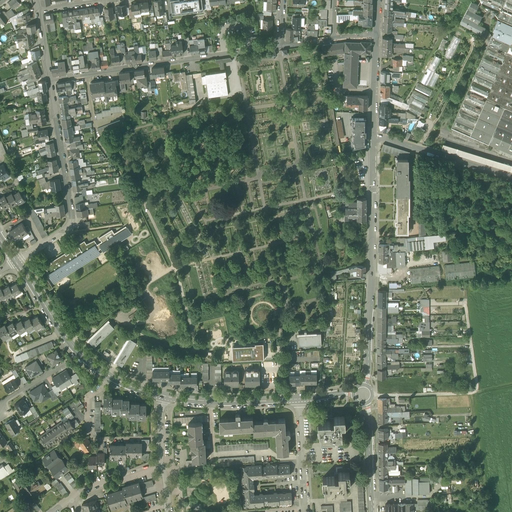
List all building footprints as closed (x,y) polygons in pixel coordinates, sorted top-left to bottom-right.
[(154,1),(156,14),(162,13),(163,13),(161,0),(154,1)] [(183,0),(184,0),(179,1),(179,0),(170,0),(172,15),(181,14),(181,12),(185,11),(186,13),(203,11),(201,0),(183,0)] [(483,3),(497,10),(499,6),(483,0),(482,3),(483,3)] [(511,0),(483,0),(499,6),(501,8),(499,13),(492,30),(494,31),(492,35),(487,45),(511,55),(511,0)] [(459,23),(481,35),(485,27),(477,24),(481,16),(474,13),(478,5),(471,1),(459,23)] [(148,2),(139,3),(141,12),(149,11),(150,11),(149,6),(148,2)] [(276,11),(276,2),(267,2),(267,6),(267,11),(271,11),(276,11)] [(141,13),(141,12),(139,3),(131,5),(132,9),(133,14),(134,14),(141,13)] [(491,10),(499,13),(501,8),(499,6),(497,10),(483,3),(481,8),(490,13),(491,10)] [(119,13),(119,15),(127,14),(125,5),(118,6),(118,7),(119,13)] [(108,18),(109,20),(113,19),(114,19),(113,14),(112,7),(104,8),(106,18),(108,18)] [(10,8),(5,12),(10,18),(15,15),(10,8)] [(16,18),(17,22),(23,22),(23,20),(27,19),(30,18),(29,12),(26,12),(26,14),(23,15),(22,15),(22,17),(16,18)] [(43,15),(45,24),(49,23),(54,22),(53,14),(43,15)] [(363,14),(359,14),(358,19),(358,24),(358,25),(362,25),(371,26),(372,15),(363,14)] [(384,14),(383,22),(392,22),(392,19),(392,15),(384,14)] [(292,18),(292,29),(300,30),(300,20),(300,18),(294,18),(292,18)] [(263,29),(271,29),(271,20),(263,20),(263,29)] [(391,26),(392,22),(383,22),(383,31),(388,31),(391,31),(391,26)] [(18,29),(19,33),(32,31),(36,31),(35,24),(26,25),(27,28),(18,29)] [(480,37),(487,45),(492,35),(485,27),(481,35),(480,37)] [(286,40),(293,40),(293,37),(293,33),(297,33),(300,33),(300,30),(292,29),(286,29),(286,40)] [(17,34),(18,42),(23,40),(33,38),(33,37),(32,31),(19,33),(17,34)] [(453,35),(444,56),(450,59),(460,38),(453,35)] [(382,47),(391,47),(392,44),(392,38),(383,37),(382,47)] [(34,44),(33,38),(23,40),(18,42),(19,48),(20,48),(25,47),(28,47),(28,46),(31,45),(31,44),(34,44)] [(442,50),(448,40),(443,38),(437,48),(442,50)] [(176,44),(171,45),(171,50),(172,55),(183,53),(182,42),(181,40),(177,41),(175,41),(176,44)] [(345,44),(345,53),(358,54),(370,54),(371,43),(361,42),(361,43),(345,42),(345,44)] [(330,50),(331,55),(345,53),(345,44),(338,45),(337,44),(329,45),(330,50)] [(200,53),(198,45),(195,45),(189,46),(191,55),(200,53)] [(511,55),(487,45),(451,128),(488,144),(492,135),(511,143),(511,55)] [(89,58),(94,58),(94,57),(99,57),(98,53),(98,51),(97,48),(97,47),(92,48),(91,48),(91,47),(87,47),(88,51),(89,58)] [(391,55),(391,51),(391,47),(382,47),(382,55),(391,55)] [(32,57),(33,59),(40,57),(39,49),(31,50),(32,57)] [(131,61),(136,61),(135,55),(134,50),(127,51),(128,53),(125,54),(126,56),(124,56),(125,58),(126,58),(127,62),(128,62),(131,62),(131,61)] [(172,55),(171,50),(166,50),(163,51),(162,51),(163,55),(163,59),(172,58),(172,55)] [(112,52),(112,53),(111,53),(111,55),(113,64),(120,63),(119,56),(115,57),(114,54),(114,51),(112,52)] [(356,87),(358,54),(345,53),(343,87),(356,87)] [(420,82),(427,85),(441,58),(434,55),(420,82)] [(27,65),(28,68),(29,72),(39,69),(36,62),(31,64),(30,61),(27,62),(28,65),(27,65)] [(52,73),(53,75),(66,73),(64,61),(58,62),(58,67),(56,67),(51,68),(52,73)] [(151,69),(152,73),(155,73),(155,76),(156,80),(160,80),(160,75),(164,75),(165,74),(164,67),(155,68),(151,69)] [(39,69),(29,72),(31,76),(32,78),(32,79),(36,77),(41,76),(39,69)] [(180,81),(182,91),(187,90),(185,71),(172,73),(173,80),(180,79),(180,81)] [(201,76),(203,84),(207,83),(207,82),(222,80),(226,79),(225,71),(224,71),(221,71),(206,74),(205,72),(201,73),(201,76)] [(120,82),(123,82),(125,82),(131,81),(129,72),(119,73),(120,82)] [(396,76),(396,72),(393,72),(386,72),(381,72),(381,82),(389,83),(389,76),(396,76)] [(429,85),(433,87),(439,73),(434,72),(429,85)] [(201,73),(191,74),(185,75),(189,98),(189,100),(189,103),(195,102),(195,99),(192,78),(201,76),(201,73)] [(141,87),(142,87),(142,86),(147,85),(147,82),(146,77),(145,76),(137,77),(138,87),(141,86),(141,87)] [(27,83),(28,86),(35,84),(33,81),(36,80),(36,77),(32,79),(32,78),(29,79),(30,82),(27,83)] [(95,98),(95,101),(100,100),(101,100),(101,97),(105,97),(106,100),(109,99),(108,98),(112,97),(112,99),(114,99),(113,97),(117,96),(116,85),(115,80),(104,82),(103,81),(90,83),(92,99),(95,98)] [(207,83),(209,97),(228,94),(227,91),(224,92),(222,80),(207,82),(207,83)] [(38,82),(39,88),(39,91),(45,90),(47,90),(46,81),(38,82)] [(58,91),(66,90),(70,89),(72,89),(71,81),(65,82),(56,83),(58,91)] [(414,89),(429,96),(432,90),(417,82),(414,89)] [(37,92),(39,91),(39,88),(37,89),(36,87),(33,88),(33,87),(35,86),(35,84),(28,86),(29,90),(24,92),(25,96),(28,95),(29,94),(37,92)] [(383,97),(389,97),(389,94),(390,87),(380,86),(380,96),(381,97),(383,97)] [(38,95),(38,97),(38,100),(39,101),(47,100),(45,90),(39,91),(37,92),(38,95)] [(407,109),(419,115),(428,97),(414,90),(406,104),(409,105),(407,109)] [(400,107),(401,106),(402,102),(399,101),(393,98),(390,103),(400,107)] [(379,104),(379,117),(388,117),(389,117),(390,112),(390,107),(386,107),(386,104),(380,104),(379,104)] [(36,109),(36,113),(37,116),(45,115),(44,108),(36,109)] [(45,115),(37,116),(37,120),(38,124),(46,123),(45,115)] [(71,120),(70,117),(62,119),(63,127),(72,126),(71,120)] [(366,146),(366,118),(352,118),(352,125),(352,140),(351,140),(351,143),(352,149),(366,146)] [(97,129),(99,135),(122,126),(120,121),(97,129)] [(73,134),(72,129),(72,126),(63,127),(65,136),(73,134)] [(38,130),(39,134),(39,139),(48,137),(49,137),(47,129),(38,130)] [(511,154),(511,143),(492,135),(488,144),(511,154)] [(397,159),(408,159),(410,153),(383,144),(381,151),(397,156),(397,159)] [(511,172),(511,165),(504,163),(443,144),(441,150),(502,169),(511,172)] [(79,155),(78,149),(78,148),(75,149),(70,149),(71,155),(73,154),(74,158),(76,158),(80,157),(79,155)] [(76,159),(77,160),(78,167),(81,166),(86,165),(86,162),(83,162),(83,158),(80,158),(76,159)] [(398,188),(398,195),(409,195),(409,178),(408,178),(408,159),(397,159),(397,168),(395,168),(395,171),(397,171),(397,178),(398,178),(398,185),(396,185),(396,188),(398,188)] [(4,164),(0,166),(0,174),(1,176),(2,177),(2,178),(9,173),(4,164)] [(51,187),(51,191),(61,189),(59,179),(49,180),(46,182),(48,188),(51,187)] [(18,203),(24,199),(24,198),(23,196),(19,191),(13,195),(17,202),(18,203)] [(11,206),(17,202),(13,195),(12,193),(5,197),(10,204),(10,205),(11,206)] [(3,208),(10,204),(5,197),(4,195),(0,198),(0,202),(2,206),(3,207),(3,208)] [(409,213),(409,195),(398,195),(398,202),(396,202),(396,205),(398,205),(398,212),(396,212),(396,219),(395,219),(395,222),(396,222),(396,231),(410,231),(410,222),(407,222),(407,213),(409,213)] [(44,212),(48,211),(64,209),(63,204),(55,205),(55,207),(48,209),(44,209),(44,212)] [(357,207),(357,210),(357,213),(366,213),(366,207),(366,205),(357,205),(357,207)] [(22,223),(15,227),(21,235),(27,232),(25,228),(22,223)] [(95,246),(98,250),(101,248),(103,251),(131,234),(127,228),(126,226),(114,233),(112,229),(99,237),(101,242),(97,244),(95,246)] [(15,239),(21,235),(15,227),(9,231),(15,239)] [(445,234),(424,236),(425,240),(426,249),(429,248),(434,248),(433,241),(446,240),(445,234)] [(48,274),(53,282),(68,273),(67,271),(80,263),(81,265),(100,253),(98,250),(95,246),(97,244),(94,240),(86,244),(84,240),(78,244),(77,244),(69,249),(70,249),(68,251),(69,253),(66,255),(65,253),(50,262),(51,263),(50,264),(49,263),(44,266),(49,274),(48,274)] [(407,242),(408,245),(408,250),(426,249),(425,240),(407,242)] [(387,251),(387,244),(387,242),(379,242),(379,244),(378,244),(378,251),(387,251)] [(442,250),(443,261),(452,260),(451,250),(442,250)] [(387,262),(387,251),(378,251),(378,262),(387,262)] [(387,262),(387,266),(391,266),(405,265),(404,251),(398,251),(387,251),(387,262)] [(445,265),(446,280),(476,276),(474,261),(445,265)] [(378,272),(391,272),(391,266),(387,266),(387,262),(378,262),(378,272)] [(409,268),(411,284),(441,281),(439,265),(409,268)] [(365,266),(356,266),(356,270),(356,275),(365,275),(365,266)] [(44,281),(49,290),(53,288),(47,279),(44,281)] [(16,282),(10,286),(14,293),(15,295),(21,291),(16,282)] [(7,297),(14,293),(10,286),(9,285),(2,289),(6,296),(7,297)] [(377,300),(378,300),(386,300),(386,297),(386,292),(386,291),(377,291),(377,300)] [(378,307),(377,315),(386,315),(386,312),(386,307),(378,307)] [(38,316),(31,320),(35,326),(36,328),(43,324),(38,316)] [(29,318),(23,322),(26,328),(28,330),(35,326),(31,320),(29,318)] [(88,341),(89,340),(109,321),(110,321),(108,319),(87,340),(88,341)] [(21,320),(14,324),(18,330),(20,332),(26,328),(23,322),(21,320)] [(89,340),(94,346),(114,327),(109,321),(89,340)] [(13,322),(6,326),(11,334),(18,330),(14,324),(13,322)] [(377,322),(377,331),(386,331),(386,322),(377,322)] [(0,331),(4,338),(11,334),(6,326),(5,323),(0,326),(0,331)] [(298,335),(299,345),(321,344),(321,332),(316,333),(317,334),(298,335)] [(115,362),(115,361),(130,338),(130,337),(129,336),(113,361),(115,362)] [(130,338),(115,361),(122,365),(136,342),(130,338)] [(377,338),(377,346),(385,346),(385,343),(398,343),(398,338),(396,338),(395,338),(391,338),(377,338)] [(264,358),(263,342),(255,343),(255,344),(243,345),(243,347),(232,347),(232,359),(264,358)] [(51,365),(52,366),(58,363),(57,361),(61,358),(56,349),(47,355),(52,364),(51,365)] [(22,359),(29,357),(27,351),(23,352),(20,353),(22,359)] [(377,353),(377,362),(385,362),(385,356),(385,353),(377,353)] [(38,357),(41,362),(46,359),(43,354),(38,357)] [(34,358),(36,361),(39,366),(42,364),(41,362),(38,357),(38,356),(34,358)] [(36,361),(27,366),(30,371),(28,372),(31,377),(35,374),(41,370),(39,366),(36,361)] [(386,374),(385,369),(377,369),(377,377),(386,377),(386,374)] [(245,385),(259,384),(259,370),(245,371),(245,385)] [(59,375),(64,383),(71,379),(70,378),(66,371),(59,375)] [(224,385),(239,385),(239,371),(224,371),(224,385)] [(53,381),(56,386),(57,387),(64,383),(59,375),(55,378),(56,379),(53,381)] [(4,385),(8,392),(14,389),(18,387),(13,379),(4,385)] [(73,382),(71,379),(64,383),(66,387),(73,383),(73,382)] [(66,387),(64,383),(57,387),(56,386),(55,386),(58,391),(58,392),(61,390),(66,387)] [(29,393),(34,401),(40,397),(42,397),(44,400),(50,397),(48,393),(43,385),(29,393)] [(50,397),(52,401),(57,398),(57,396),(55,393),(53,390),(48,393),(50,397)] [(108,409),(112,409),(112,397),(112,395),(104,395),(104,408),(104,407),(107,407),(108,408),(108,409)] [(125,413),(129,413),(129,402),(129,399),(122,399),(122,397),(119,397),(112,397),(112,409),(112,411),(112,409),(115,409),(116,410),(116,411),(120,411),(120,412),(121,412),(121,410),(124,410),(124,411),(125,412),(125,413)] [(378,398),(378,412),(387,412),(386,400),(386,398),(378,398)] [(15,404),(21,414),(29,409),(23,399),(15,404)] [(390,400),(386,400),(387,412),(387,417),(390,417),(390,412),(395,411),(394,407),(394,404),(390,404),(390,400)] [(136,402),(129,402),(129,413),(129,416),(129,414),(132,414),(133,415),(133,416),(137,416),(137,417),(138,417),(138,415),(140,415),(142,416),(142,417),(146,417),(146,404),(139,404),(139,402),(136,402)] [(29,409),(33,416),(38,414),(33,406),(29,409)] [(387,417),(387,412),(378,412),(378,422),(387,422),(387,417)] [(232,430),(253,428),(253,421),(253,417),(252,416),(244,417),(244,418),(240,418),(240,417),(240,413),(236,413),(235,414),(235,417),(236,419),(228,419),(228,418),(220,418),(219,419),(220,430),(224,430),(232,430)] [(423,413),(422,420),(434,422),(434,418),(427,417),(427,414),(423,413)] [(320,431),(320,439),(335,438),(335,437),(342,436),(341,425),(345,424),(345,417),(334,417),(334,421),(318,422),(318,431),(320,431)] [(5,423),(11,434),(20,429),(18,426),(15,421),(13,418),(13,419),(11,421),(11,420),(5,423)] [(68,418),(63,421),(69,430),(69,431),(75,427),(74,426),(73,424),(71,422),(69,419),(68,418)] [(259,420),(253,421),(253,428),(253,433),(275,431),(275,420),(268,420),(268,419),(267,418),(263,418),(263,420),(263,422),(259,422),(259,420)] [(284,419),(275,420),(275,431),(277,453),(289,452),(288,444),(287,444),(287,440),(288,440),(288,439),(287,439),(286,436),(288,436),(290,436),(290,433),(289,432),(287,431),(286,431),(284,431),(284,428),(285,428),(285,420),(284,419)] [(62,420),(57,424),(63,434),(69,430),(63,421),(62,420)] [(190,442),(191,442),(203,441),(202,421),(188,422),(189,428),(188,428),(189,437),(190,442)] [(57,424),(51,428),(58,437),(63,434),(57,424)] [(51,428),(46,431),(52,441),(58,437),(51,428)] [(378,439),(388,438),(388,432),(387,429),(378,429),(378,439)] [(47,445),(52,441),(46,431),(40,435),(47,445)] [(79,441),(85,451),(93,446),(86,436),(81,439),(79,441)] [(205,441),(203,441),(191,442),(191,447),(193,447),(193,450),(192,451),(193,451),(193,455),(192,455),(192,460),(197,460),(206,459),(206,452),(204,452),(204,446),(205,446),(205,441)] [(142,442),(134,442),(134,455),(134,454),(138,454),(138,455),(142,455),(142,453),(142,445),(142,442)] [(218,451),(253,449),(253,444),(253,443),(217,445),(218,451)] [(378,444),(378,452),(386,452),(387,452),(387,447),(387,443),(378,444)] [(114,457),(118,457),(118,444),(110,444),(110,457),(110,456),(114,456),(114,457)] [(43,457),(58,476),(69,468),(54,449),(43,457)] [(378,464),(395,464),(395,461),(395,460),(394,460),(387,460),(387,455),(386,455),(378,455),(378,464)] [(218,458),(219,464),(254,462),(254,456),(218,458)] [(0,478),(13,471),(12,469),(8,464),(4,466),(2,464),(0,465),(0,478)] [(243,484),(243,485),(251,484),(250,478),(252,478),(253,477),(258,477),(259,478),(261,478),(262,477),(272,476),(273,477),(275,477),(276,476),(290,475),(289,464),(277,465),(277,464),(266,464),(266,466),(261,467),(261,465),(246,466),(241,466),(242,471),(243,471),(244,473),(242,473),(242,478),(243,481),(244,484),(243,484)] [(379,474),(387,474),(387,470),(387,468),(389,468),(389,470),(391,470),(391,469),(395,469),(395,464),(378,464),(378,474),(379,474)] [(398,464),(395,464),(395,469),(391,469),(391,470),(389,470),(389,468),(387,468),(387,470),(387,474),(392,474),(392,475),(400,475),(400,470),(398,470),(398,464)] [(78,483),(70,474),(69,472),(64,475),(66,478),(73,487),(78,483)] [(324,486),(325,494),(340,493),(340,492),(346,491),(346,483),(346,480),(350,480),(349,472),(338,472),(338,476),(322,477),(323,486),(324,486)] [(60,482),(59,482),(56,478),(51,482),(55,486),(63,495),(68,491),(60,482)] [(405,478),(392,478),(387,478),(379,478),(379,488),(388,488),(388,483),(395,483),(405,483),(405,478)] [(405,483),(405,494),(429,493),(429,478),(405,478),(405,483)] [(139,483),(141,489),(154,485),(152,479),(139,483)] [(24,486),(29,492),(34,489),(41,484),(38,480),(33,484),(31,485),(29,483),(24,486)] [(123,487),(123,489),(126,500),(143,495),(141,489),(139,483),(139,482),(123,487)] [(383,492),(383,493),(384,492),(387,492),(388,493),(389,492),(395,491),(395,492),(397,492),(397,486),(396,485),(395,483),(388,483),(388,488),(379,488),(379,492),(383,492)] [(251,493),(251,487),(243,488),(244,488),(244,492),(243,492),(243,494),(243,500),(245,499),(245,502),(244,502),(244,507),(249,506),(252,506),(257,506),(261,506),(261,504),(264,504),(268,503),(268,505),(269,505),(269,503),(271,503),(271,505),(274,505),(279,505),(279,503),(292,502),(291,492),(277,493),(276,492),(274,492),(273,493),(263,493),(262,493),(260,493),(259,494),(254,494),(253,493),(251,493)] [(127,502),(126,500),(123,489),(107,493),(111,506),(127,502)] [(143,496),(145,502),(156,499),(155,493),(143,496)] [(87,509),(87,510),(97,507),(95,500),(82,504),(83,509),(84,509),(87,509)] [(339,502),(339,511),(351,511),(351,501),(339,502)] [(414,503),(406,504),(405,511),(412,511),(413,509),(414,509),(414,503)]
